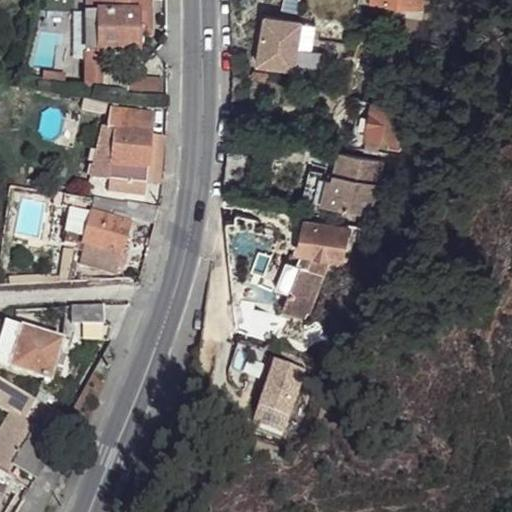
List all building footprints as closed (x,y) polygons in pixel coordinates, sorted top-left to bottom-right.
[(95,12),(95,0),(86,0),(86,12),(95,12)] [(106,53),(138,53),(138,37),(152,37),(151,0),(95,0),(95,12),(86,12),(86,53),(106,53)] [(442,44),(453,0),(440,0),(430,41),(442,44)] [(265,15),(257,63),(294,69),(298,47),(302,22),(302,21),(265,15)] [(315,24),(302,22),(298,47),(311,49),(315,24)] [(106,53),(86,53),(86,62),(106,62),(106,53)] [(86,62),(86,93),(106,96),(106,94),(127,95),(128,79),(106,75),(106,62),(86,62)] [(43,73),(42,86),(64,87),(65,77),(53,76),(54,74),(43,73)] [(163,81),(129,79),(128,97),(163,101),(163,81)] [(108,102),(84,97),(81,111),(105,115),(108,102)] [(419,112),(374,102),(365,138),(395,144),(396,137),(406,139),(419,112)] [(145,184),(151,115),(110,111),(106,129),(102,128),(90,179),(109,181),(144,184),(145,184)] [(158,185),(162,138),(149,137),(145,184),(158,185)] [(227,152),(223,191),(256,193),(260,156),(227,152)] [(327,178),(321,204),(370,216),(383,162),(339,152),(334,174),(332,179),(327,178)] [(309,169),(302,200),(311,202),(308,215),(318,217),(321,204),(327,178),(332,179),(334,174),(309,169)] [(109,181),(108,193),(143,196),(144,184),(109,181)] [(64,195),(57,194),(55,206),(62,208),(64,195)] [(131,218),(125,217),(126,204),(64,195),(62,208),(61,208),(71,210),(66,233),(85,239),(83,245),(85,246),(79,264),(115,274),(118,264),(121,255),(131,218)] [(300,265),(282,311),(301,319),(305,310),(309,312),(330,258),(343,261),(349,230),(304,220),(298,252),(311,255),(307,267),(300,265)] [(67,236),(65,245),(76,247),(78,238),(67,236)] [(11,285),(59,283),(68,282),(75,252),(65,250),(61,277),(11,279),(11,285)] [(103,305),(71,307),(71,324),(103,324),(103,305)] [(20,331),(4,327),(0,341),(0,361),(10,364),(20,331)] [(9,368),(50,381),(63,340),(21,327),(9,368)] [(67,419),(0,380),(0,407),(19,418),(14,425),(11,423),(0,440),(0,466),(9,472),(13,467),(36,480),(58,440),(56,439),(67,419)] [(189,414),(178,409),(172,422),(182,427),(189,414)] [(9,472),(0,466),(0,473),(6,477),(9,472)] [(0,502),(8,489),(22,497),(27,489),(6,477),(0,473),(0,502)]
